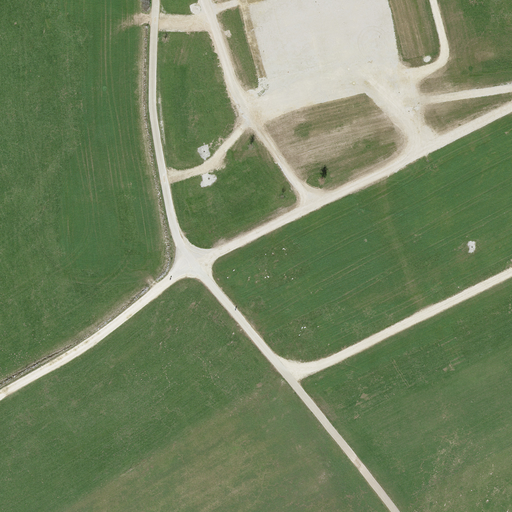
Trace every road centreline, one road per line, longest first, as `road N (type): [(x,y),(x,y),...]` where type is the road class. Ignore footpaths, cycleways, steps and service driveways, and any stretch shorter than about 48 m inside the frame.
road 1 (track): [(188,262),(511,106)]
road 2 (track): [(188,262),(395,511)]
road 3 (track): [(155,0),(155,133),(188,262)]
road 4 (track): [(285,373),(327,362),(511,272)]
road 5 (track): [(0,397),(188,262)]
